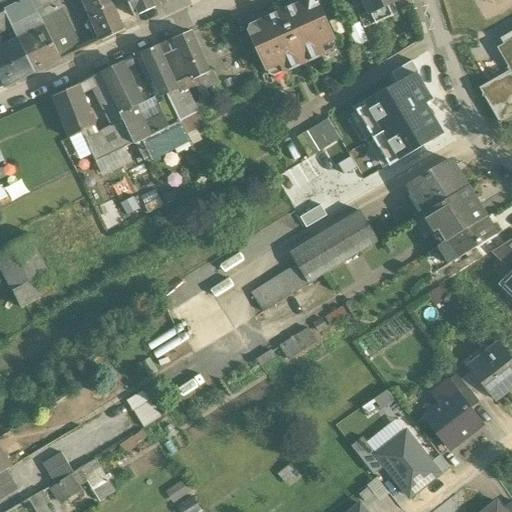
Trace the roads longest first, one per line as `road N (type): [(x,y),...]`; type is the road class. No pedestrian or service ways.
road 1 (residential): [(425,0),(462,127),(511,181)]
road 2 (residential): [(0,103),(184,19)]
